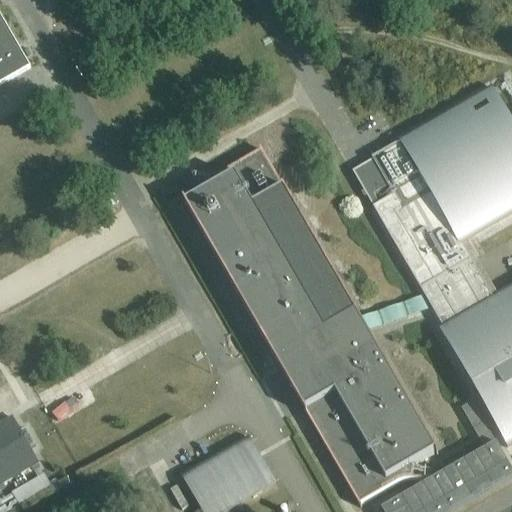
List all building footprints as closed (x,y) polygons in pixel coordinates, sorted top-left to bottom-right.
[(0,86),(31,69),(0,15),(0,86)] [(354,174),(425,297),(433,311),(511,448),(511,286),(506,289),(493,298),(463,246),(511,217),(511,123),(492,88),(398,142),(400,144),(372,160),(374,162),(354,174)] [(433,311),(425,297),(359,320),(263,152),(225,174),(221,176),(216,178),(211,178),(209,178),(208,193),(185,207),(285,374),(360,506),(401,483),(406,482),(411,482),(413,482),(414,467),(437,454),(367,333),(433,311)] [(490,451),(387,511),(386,511),(457,511),(511,480),(511,464),(477,404),(466,410),(490,451)] [(0,488),(39,466),(30,451),(35,448),(25,431),(20,434),(11,418),(0,424),(0,488)] [(251,444),(184,481),(200,511),(236,511),(277,488),(251,444)]
